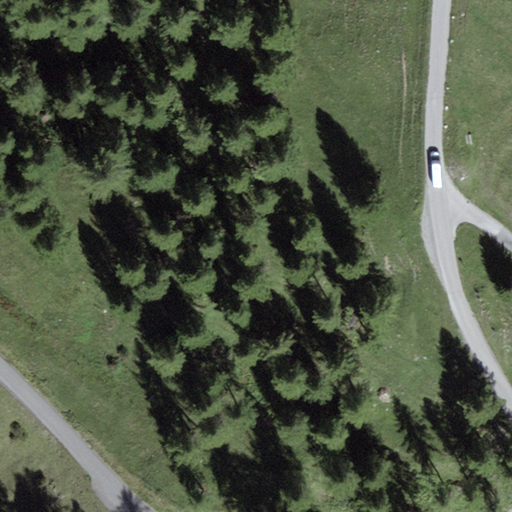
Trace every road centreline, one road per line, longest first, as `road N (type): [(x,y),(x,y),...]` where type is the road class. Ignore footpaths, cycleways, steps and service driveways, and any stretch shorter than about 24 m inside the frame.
road 1 (unclassified): [(511,407),(468,326),(441,240),(433,134),(442,0)]
road 2 (unclassified): [(0,368),(137,511)]
